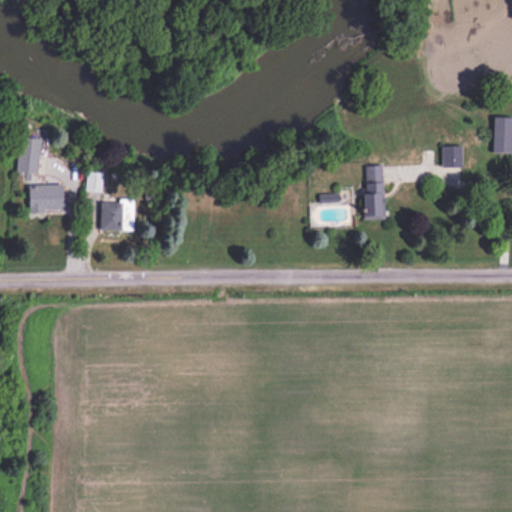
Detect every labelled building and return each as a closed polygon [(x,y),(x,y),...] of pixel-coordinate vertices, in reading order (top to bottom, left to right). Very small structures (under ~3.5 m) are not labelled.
[(511,152),(511,115),(494,116),(494,152),(511,152)] [(41,173),(46,139),(24,135),(18,169),(41,173)] [(465,165),(465,143),(434,143),(434,165),(465,165)] [(68,183),(22,184),(23,211),(69,210),(68,183)] [(104,199),(104,229),(137,229),(137,199),(104,199)]
